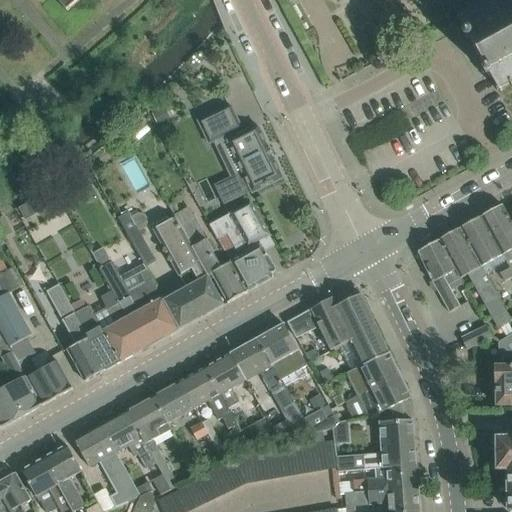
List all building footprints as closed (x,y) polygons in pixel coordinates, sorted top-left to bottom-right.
[(80,0),(57,0),(67,11),(80,0)] [(511,0),(487,0),(458,16),(467,31),(465,32),(464,35),(466,38),(470,39),(486,67),(485,68),(484,71),(486,74),(489,75),(491,75),(499,89),(511,82),(511,0)] [(340,64),(354,57),(347,41),(333,48),(340,64)] [(243,133),(240,129),(242,128),(230,105),(198,121),(209,144),(228,135),(230,140),(227,141),(243,173),(216,186),(224,204),(251,191),(253,193),(283,178),(258,126),(243,133)] [(150,129),(144,123),(132,133),(138,140),(150,129)] [(233,212),(210,226),(217,239),(227,234),(240,256),(231,262),(248,292),(272,279),(275,269),(262,246),(272,240),(251,203),(233,212)] [(511,222),(502,205),(482,216),(511,270),(511,222)] [(188,208),(174,216),(211,280),(214,278),(228,303),(248,292),(231,262),(220,267),(188,208)] [(129,212),(119,218),(146,267),(156,261),(139,231),(147,227),(148,221),(145,214),(138,213),(131,216),(129,212)] [(4,216),(0,217),(0,232),(3,238),(13,233),(4,216)] [(174,216),(152,228),(186,289),(202,318),(225,305),(211,280),(174,216)] [(511,270),(482,216),(462,228),(482,266),(492,260),(503,279),(511,273),(511,270)] [(462,228),(440,240),(461,278),(468,275),(485,305),(498,328),(511,320),(499,298),(481,266),(482,266),(462,228)] [(440,240),(418,252),(422,259),(430,276),(432,280),(443,275),(451,290),(463,283),(461,278),(440,240)] [(104,246),(93,252),(100,263),(110,258),(104,246)] [(113,262),(101,268),(113,291),(145,349),(181,329),(163,301),(143,264),(121,276),(113,262)] [(12,351),(18,362),(35,352),(27,338),(32,335),(9,294),(23,286),(13,269),(0,275),(0,328),(10,347),(12,351)] [(432,280),(432,281),(449,313),(460,306),(451,290),(444,277),(443,275),(432,280)] [(59,285),(47,292),(76,345),(67,349),(85,382),(107,370),(75,314),(70,306),(59,285)] [(186,289),(163,301),(181,329),(202,318),(186,289)] [(84,298),(70,306),(75,314),(107,370),(145,349),(113,291),(101,298),(106,308),(93,315),(84,298)] [(361,294),(337,306),(353,339),(352,340),(364,364),(364,365),(390,353),(361,294)] [(308,311),(288,323),(296,338),(320,327),(331,350),(352,340),(353,339),(337,306),(333,298),(308,311)] [(284,325),(258,339),(282,380),(306,366),(298,352),(284,325)] [(467,350),(485,342),(491,339),(485,326),(461,337),(467,350)] [(27,378),(18,362),(12,351),(10,347),(0,328),(0,356),(14,382),(8,385),(25,416),(43,406),(27,378)] [(511,335),(499,342),(500,357),(511,357),(511,356),(511,335)] [(258,339),(232,354),(247,381),(261,373),(267,385),(273,396),(286,389),(287,389),(282,380),(258,339)] [(364,364),(347,373),(358,396),(400,375),(390,353),(364,365),(364,364)] [(232,354),(206,368),(221,395),(228,409),(240,402),(232,389),(246,381),(247,381),(232,354)] [(73,389),(57,361),(27,378),(43,406),(73,389)] [(497,406),(511,405),(511,365),(496,366),(497,406)] [(206,368),(179,383),(193,410),(208,402),(218,420),(223,418),(229,429),(233,427),(237,434),(241,432),(228,409),(221,395),(206,368)] [(327,369),(320,373),(325,383),(332,379),(327,369)] [(400,375),(358,396),(368,415),(381,413),(393,407),(410,398),(411,398),(400,375)] [(179,383),(152,398),(168,425),(168,424),(193,410),(179,383)] [(0,389),(0,424),(2,428),(25,416),(8,385),(0,389)] [(249,411),(261,404),(255,394),(243,401),(249,411)] [(341,394),(332,398),(337,407),(346,402),(341,394)] [(152,398),(127,412),(156,463),(162,474),(171,490),(179,486),(153,440),(171,430),(168,424),(168,425),(152,398)] [(329,405),(322,409),(328,420),(335,416),(329,405)] [(322,409),(303,420),(309,430),(311,434),(326,430),(330,429),(338,422),(335,416),(328,420),(322,409)] [(127,412),(101,426),(116,453),(129,446),(135,457),(138,455),(146,468),(156,463),(127,412)] [(299,413),(271,428),(277,438),(309,430),(303,420),(299,413)] [(376,468),(416,465),(414,442),(413,420),(379,423),(381,444),(382,454),(365,455),(366,470),(376,469),(376,468)] [(197,440),(208,434),(202,424),(191,430),(197,440)] [(101,426),(75,441),(90,468),(100,462),(117,493),(111,497),(116,506),(139,494),(116,453),(101,426)] [(509,511),(511,511),(511,438),(497,439),(498,470),(508,469),(509,511)] [(336,467),(334,457),(336,457),(333,440),(313,444),(319,470),(336,467)] [(301,447),(306,472),(319,470),(313,444),(301,447)] [(67,445),(45,458),(74,511),(75,511),(84,508),(68,480),(82,472),(77,463),(67,445)] [(289,449),(294,475),(306,472),(301,447),(289,449)] [(277,452),(282,477),(294,475),(289,449),(277,452)] [(265,454),(270,479),(282,477),(277,452),(265,454)] [(253,456),(258,481),(270,479),(265,454),(253,456)] [(238,459),(246,483),(258,481),(253,456),(238,459)] [(338,472),(354,471),(353,456),(336,457),(334,457),(336,467),(338,467),(338,472)] [(74,511),(45,458),(22,471),(31,488),(37,497),(37,498),(38,497),(46,511),(51,511),(59,508),(60,511),(74,511)] [(223,465),(234,489),(246,483),(238,459),(230,461),(223,465)] [(211,470),(223,494),(234,489),(223,465),(211,470)] [(355,492),(418,488),(416,465),(376,468),(376,469),(377,477),(353,479),(355,492)] [(202,478),(212,499),(223,494),(211,470),(200,475),(202,478)] [(17,474),(0,482),(0,491),(11,511),(25,511),(21,506),(31,500),(26,491),(17,474)] [(162,474),(153,479),(155,484),(161,495),(171,490),(162,474)] [(201,505),(208,501),(212,499),(202,478),(191,484),(201,505)] [(180,490),(190,510),(201,505),(191,484),(180,490)] [(388,511),(419,511),(418,488),(355,492),(345,493),(346,505),(368,503),(368,506),(388,504),(388,511)] [(169,495),(177,511),(186,511),(190,510),(180,490),(169,495)] [(11,511),(0,491),(0,511),(11,511)] [(134,511),(150,511),(156,498),(152,491),(141,498),(134,511)] [(158,501),(163,511),(177,511),(169,495),(158,501)]
